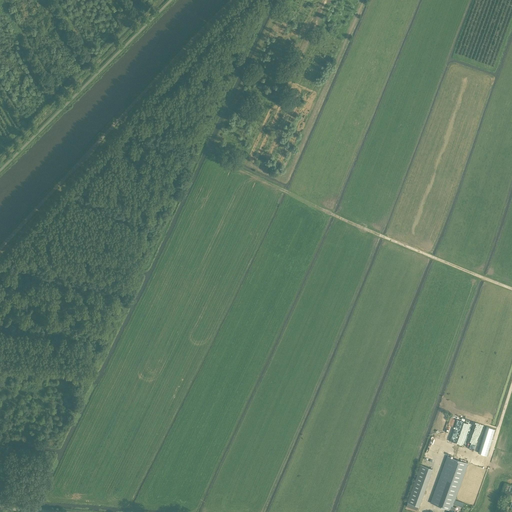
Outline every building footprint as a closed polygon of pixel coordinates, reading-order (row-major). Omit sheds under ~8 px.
[(453,425),(459,428),(462,421),(456,418),(453,425)] [(460,428),(456,442),(468,445),(468,448),(474,450),(475,447),(475,444),(475,438),(475,437),(475,436),(476,434),(480,434),(479,432),(482,424),(468,420),(468,422),(467,424),(465,424),(464,427),(461,426),(460,429),(460,428)] [(482,439),(491,442),(495,429),(486,426),(482,439)] [(456,507),(452,506),(453,503),(455,499),(468,463),(448,456),(431,503),(450,510),(449,511),(456,511),(454,511),(456,507)] [(408,502),(406,506),(416,509),(418,506),(419,506),(424,491),(413,487),(408,502)]
